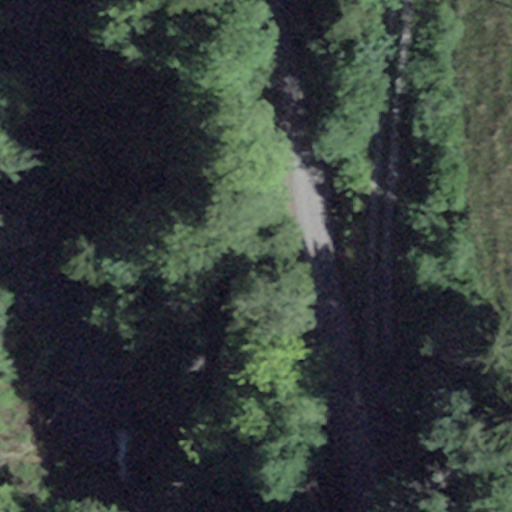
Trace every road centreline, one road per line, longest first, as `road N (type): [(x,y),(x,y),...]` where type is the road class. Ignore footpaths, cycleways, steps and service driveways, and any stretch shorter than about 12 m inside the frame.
road 1 (unclassified): [(368,511),(267,0)]
road 2 (track): [(397,0),(380,352),(358,453)]
